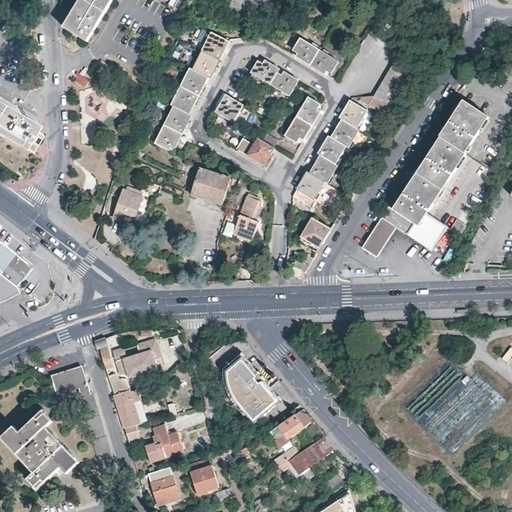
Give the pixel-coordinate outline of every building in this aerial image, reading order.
[(81,0),(66,26),(89,41),(96,28),(97,26),(113,0),(81,0)] [(212,33),(202,52),(217,59),(220,61),(223,56),(224,52),(222,50),(227,41),(212,33)] [(298,53),(296,56),(303,60),(312,65),(320,50),(300,39),(294,51),(296,52),(298,53)] [(230,42),(227,41),(222,50),(224,52),(230,42)] [(339,61),(320,50),(312,65),(319,69),(325,73),(327,70),(330,72),(332,73),(339,61)] [(217,59),(202,52),(193,70),(209,78),(211,79),(214,74),(216,69),(213,68),(217,59)] [(410,66),(397,58),(393,65),(406,72),(410,66)] [(118,70),(103,60),(95,72),(111,81),(118,70)] [(251,73),(271,85),(278,73),(280,70),(272,65),(265,61),(263,64),(261,63),(259,61),(251,73)] [(406,72),(393,65),(389,71),(402,79),(406,72)] [(193,70),(191,69),(181,87),(199,97),(204,87),(209,78),(193,70)] [(402,79),(389,71),(386,77),(398,85),(402,79)] [(289,96),(298,80),(289,75),(283,72),(281,75),(280,74),(278,73),(271,85),(289,96)] [(38,86),(39,78),(28,77),(27,85),(38,86)] [(382,84),(395,92),(398,85),(386,77),(382,84)] [(378,90),(391,98),(395,92),(382,84),(378,90)] [(199,97),(181,87),(172,106),(186,113),(190,115),(195,105),(199,97)] [(374,96),(387,104),(391,98),(378,90),(374,96)] [(0,126),(24,140),(23,142),(20,140),(19,142),(32,150),(33,149),(31,148),(40,133),(41,134),(42,132),(32,127),(37,117),(20,107),(0,95),(0,126)] [(242,105),(235,101),(226,96),(222,102),(216,113),(232,122),(242,105)] [(381,114),(387,104),(374,96),(362,97),(360,101),(381,114)] [(319,107),(320,105),(308,98),(297,117),(312,126),(320,112),(317,110),(319,107)] [(340,119),(357,129),(368,110),(351,101),(347,108),(340,119)] [(488,117),(463,101),(439,137),(440,138),(437,142),(410,184),(393,210),(389,207),(386,211),(362,249),(377,258),(396,227),(432,251),(447,228),(460,236),(489,186),(487,185),(494,172),(465,153),(488,117)] [(170,116),(165,126),(183,135),(185,130),(188,125),(185,124),(182,123),(186,113),(172,106),(168,115),(170,116)] [(228,122),(218,116),(213,125),(223,130),(228,122)] [(312,126),(297,117),(286,136),(297,143),(298,141),(300,138),(303,140),(312,126)] [(348,148),(359,130),(357,129),(340,119),(338,122),(336,125),(338,127),(332,138),(346,146),(348,148)] [(165,126),(156,144),(174,153),(180,139),(183,135),(165,126)] [(281,142),(268,133),(263,141),(275,148),(277,149),(281,142)] [(321,156),(335,165),(346,146),(332,138),(329,136),(324,144),(318,154),(321,156)] [(264,166),(275,148),(263,141),(263,140),(259,138),(254,145),(248,156),(264,166)] [(254,145),(245,139),(238,149),(248,156),(254,145)] [(310,174),(324,182),(327,184),(338,166),(335,165),(321,156),(316,164),(310,174)] [(192,196),(222,206),(231,179),(226,177),(226,176),(224,175),(223,176),(201,169),(192,196)] [(297,189),(314,199),(324,182),(310,174),(308,172),(302,180),(297,189)] [(114,217),(134,225),(143,196),(137,194),(138,190),(129,187),(128,191),(124,189),(114,217)] [(294,197),(293,199),(308,208),(314,199),(297,189),(294,197)] [(262,201),(258,200),(259,197),(248,193),(237,225),(228,223),(224,234),(233,237),(234,234),(253,241),(258,227),(260,222),(256,221),(260,210),(262,201)] [(302,271),(305,273),(318,252),(331,230),(312,218),(306,229),(299,240),(301,241),(299,244),(290,275),(298,278),(302,271)] [(0,296),(17,289),(32,269),(0,244),(0,296)] [(257,255),(248,251),(244,265),(252,268),(257,255)] [(155,340),(150,341),(152,347),(158,367),(163,365),(155,340)] [(152,347),(150,341),(140,345),(141,349),(138,350),(139,354),(118,361),(123,375),(128,373),(131,378),(158,369),(158,367),(152,347)] [(502,358),(508,362),(511,355),(511,348),(509,347),(502,358)] [(101,353),(106,369),(115,366),(109,350),(101,353)] [(281,399),(242,353),(229,364),(228,369),(228,376),(229,389),(234,402),(237,407),(252,424),(260,417),(281,399)] [(118,478),(106,438),(93,393),(91,394),(83,370),(52,380),(60,404),(78,398),(84,415),(93,442),(105,482),(118,478)] [(131,388),(123,379),(120,379),(119,377),(110,380),(114,392),(116,398),(122,417),(125,429),(137,426),(141,425),(142,424),(136,404),(142,401),(143,401),(140,390),(132,393),(131,391),(130,391),(129,390),(131,388)] [(149,422),(142,401),(136,404),(142,424),(149,422)] [(168,403),(170,414),(176,412),(174,402),(168,403)] [(161,405),(150,408),(152,415),(163,411),(161,405)] [(311,416),(305,409),(272,431),(276,438),(279,436),(277,431),(282,428),(289,439),(305,428),(315,421),(311,416)] [(79,461),(64,444),(47,426),(53,420),(45,410),(20,433),(14,427),(3,438),(21,458),(22,459),(34,472),(28,478),(37,488),(60,466),(66,472),(79,461)] [(325,432),(317,423),(305,431),(312,441),(325,432)] [(185,452),(178,432),(170,435),(166,424),(154,428),(157,437),(155,438),(156,443),(147,447),(152,463),(168,458),(168,457),(185,452)] [(128,439),(130,444),(141,440),(137,426),(125,429),(128,439)] [(289,439),(282,428),(277,431),(279,436),(276,438),(282,447),(291,442),(289,439)] [(297,455),(281,466),(284,470),(292,465),(298,474),(334,449),(325,436),(297,455)] [(275,460),(279,467),(281,466),(297,455),(292,448),(275,460)] [(210,490),(221,487),(213,466),(211,466),(209,459),(189,466),(189,467),(199,496),(210,492),(210,490)] [(332,490),(343,483),(356,474),(344,465),(336,472),(337,475),(326,482),(332,490)] [(180,499),(170,466),(149,473),(159,506),(180,499)] [(217,492),(219,501),(232,497),(229,488),(217,492)] [(353,495),(352,493),(349,489),(315,511),(357,511),(357,506),(356,501),(355,498),(353,495)] [(268,511),(264,499),(255,503),(257,511),(268,511)]
